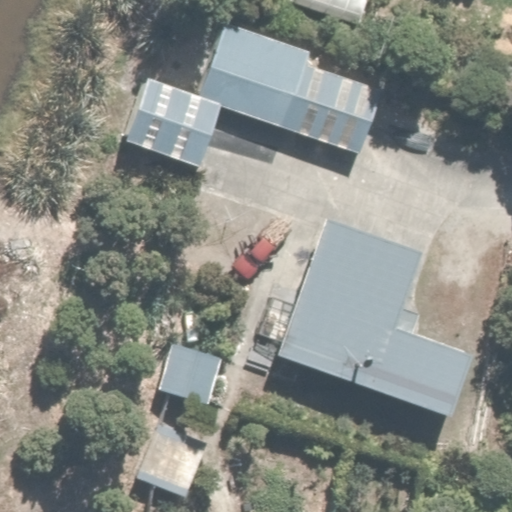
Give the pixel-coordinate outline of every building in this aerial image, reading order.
[(213,11),(186,83),(355,146),(381,73),(213,11)] [(201,90),(127,71),(109,138),(182,158),(201,90)] [(323,202),(277,330),(447,391),(470,326),(395,300),(418,236),(323,202)] [(200,340),(154,331),(145,381),(190,390),(200,340)] [(207,420),(157,394),(123,459),(173,485),(207,420)]
